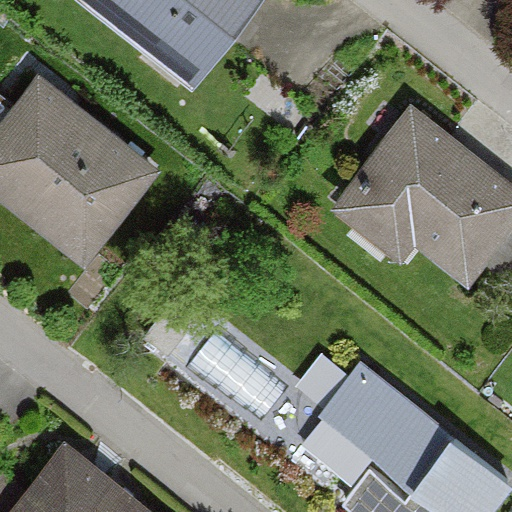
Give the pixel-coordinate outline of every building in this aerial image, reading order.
[(267,7),(258,0),(91,0),(90,2),(195,92),(267,7)] [(163,182),(45,91),(0,149),(0,204),(92,275),(163,182)] [(511,236),(511,201),(419,115),(342,197),(453,300),(511,236)] [(511,394),(384,297),(331,365),(499,494),(511,476),(511,394)] [(143,511),(73,454),(25,511),(143,511)]
